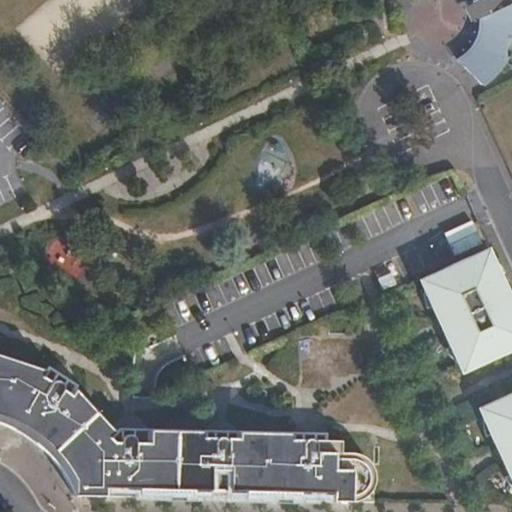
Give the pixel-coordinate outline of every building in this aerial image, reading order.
[(511,0),(471,0),(473,2),(471,2),(477,12),(479,21),(479,27),(477,34),(474,43),(467,52),(461,57),(457,60),(482,86),(487,82),(498,71),(506,59),(504,55),(504,50),(506,44),(510,41),(511,40),(511,0)] [(488,250),(483,252),(494,276),(499,274),(488,250)] [(483,252),(424,279),(436,303),(431,305),(451,348),(455,346),(467,371),(511,349),(511,302),(499,274),(494,276),(483,252)] [(436,303),(424,279),(420,281),(431,305),(436,303)] [(455,346),(451,348),(462,372),(467,371),(455,346)] [(333,502),(352,502),(352,490),(370,490),(374,476),(370,464),(361,457),(354,454),(341,454),(341,441),(327,441),(326,446),(315,446),(315,442),(312,441),(311,440),(307,439),(305,441),(304,441),(302,445),(302,447),(291,447),(292,440),(292,434),(276,433),(238,432),(239,439),(239,446),(227,446),(227,443),(225,439),(224,438),(221,437),(217,439),(216,439),(215,440),(214,443),(214,445),(203,444),(203,438),(204,432),(150,431),(149,443),(135,443),(135,441),(133,437),(129,435),(125,436),(122,439),(121,441),(121,443),(114,443),(110,438),(115,433),(75,390),(71,396),(62,390),(61,384),(57,381),(53,382),(51,383),(42,378),(46,371),(0,355),(0,415),(5,417),(15,423),(26,429),(36,435),(46,443),(55,452),(62,461),(69,471),(74,480),(73,496),(105,496),(105,488),(230,490),(333,493),(333,502)] [(511,394),(483,407),(495,432),(490,434),(509,476),(511,475),(511,394)] [(495,432),(483,407),(479,409),(490,434),(495,432)] [(352,490),(352,502),(356,501),(359,500),(365,497),(370,491),(370,490),(352,490)]
